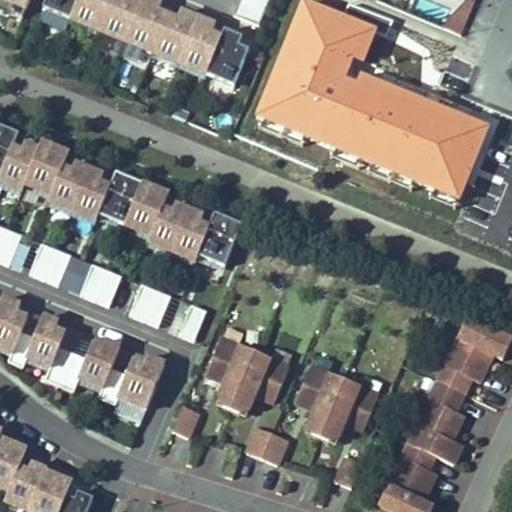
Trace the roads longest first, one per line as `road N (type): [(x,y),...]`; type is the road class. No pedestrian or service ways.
road 1 (residential): [(0,273),(191,343),(147,455)]
road 2 (residential): [(339,511),(147,455)]
road 3 (residential): [(133,450),(89,433),(0,363)]
